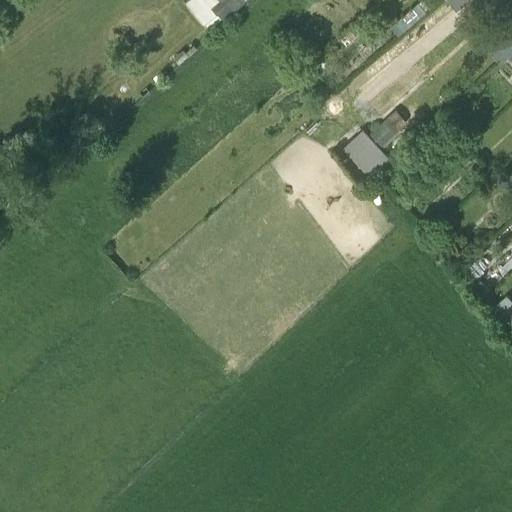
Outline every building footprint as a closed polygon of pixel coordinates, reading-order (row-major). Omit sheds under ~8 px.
[(224,18),(245,0),(186,0),(205,23),(206,22),(211,27),(223,17),(224,18)] [(511,44),(511,16),(483,43),(497,58),(511,44)] [(397,134),(384,119),(370,132),(384,147),(397,134)] [(487,266),(478,256),(461,272),(469,281),(487,266)] [(511,310),(511,299),(506,294),(491,308),(501,320),(511,310)]
